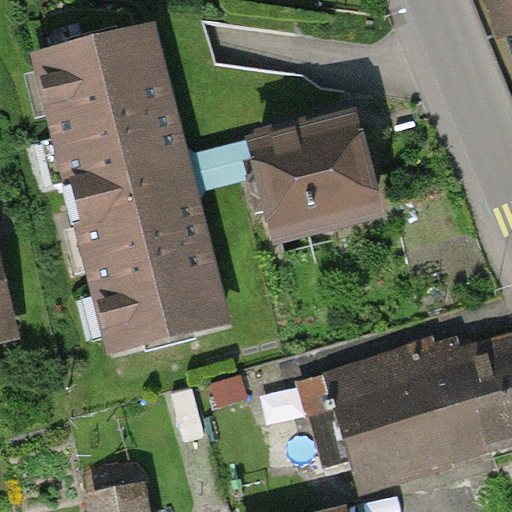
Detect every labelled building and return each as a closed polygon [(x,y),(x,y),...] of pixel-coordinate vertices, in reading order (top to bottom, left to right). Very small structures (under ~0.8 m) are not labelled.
[(511,0),(489,0),(508,57),(511,55),(511,0)] [(147,33),(19,69),(104,370),(232,334),(147,33)] [(356,121),(242,157),(277,267),(391,231),(356,121)] [(0,284),(0,337),(11,336),(0,284)] [(511,323),(333,380),(371,502),(511,457),(511,323)] [(146,511),(143,492),(85,504),(86,511),(146,511)]
